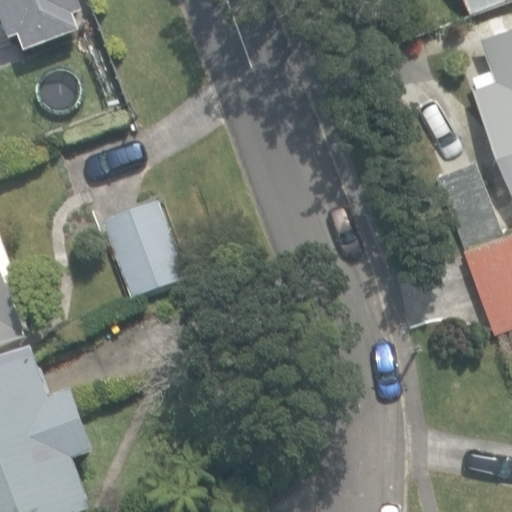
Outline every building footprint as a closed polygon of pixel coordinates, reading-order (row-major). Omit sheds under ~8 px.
[(68,0),(0,0),(0,43),(6,61),(81,37),(68,0)] [(468,0),(472,10),(498,0),(468,0)] [(477,83),(511,179),(511,22),(483,34),(495,65),(474,73),(478,83),(477,83)] [(466,245),(497,333),(511,327),(511,228),(505,231),(477,158),(439,173),(466,245)] [(106,226),(133,302),(190,281),(162,205),(106,226)] [(0,350),(31,339),(0,252),(0,350)] [(0,511),(92,511),(95,511),(77,464),(99,456),(77,395),(56,403),(37,352),(0,365),(0,511)]
